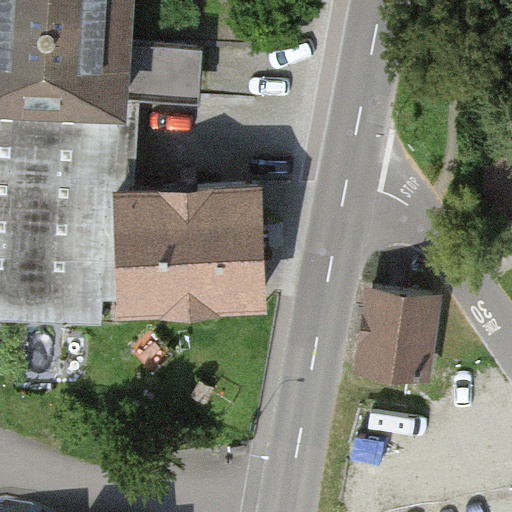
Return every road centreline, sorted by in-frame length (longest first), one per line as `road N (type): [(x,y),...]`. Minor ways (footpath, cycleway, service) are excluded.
road 1 (tertiary): [(289,511),(349,176)]
road 2 (residential): [(349,176),(423,221),(511,338)]
road 3 (tertiary): [(349,176),(382,0)]
